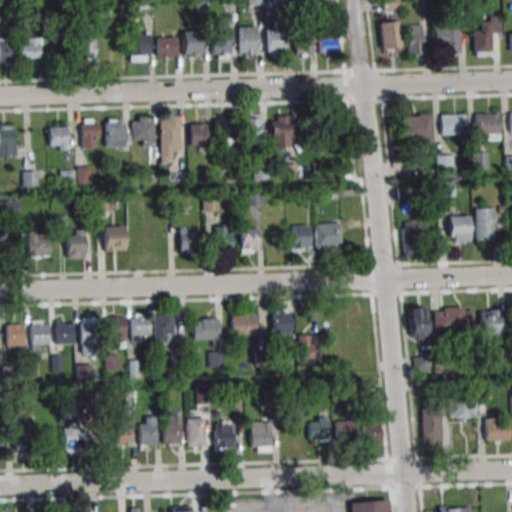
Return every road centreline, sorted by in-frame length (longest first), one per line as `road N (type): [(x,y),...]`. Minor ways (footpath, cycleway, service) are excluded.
road 1 (residential): [(404,511),(352,0)]
road 2 (residential): [(0,487),(511,473)]
road 3 (residential): [(0,291),(511,279)]
road 4 (residential): [(0,96),(511,86)]
